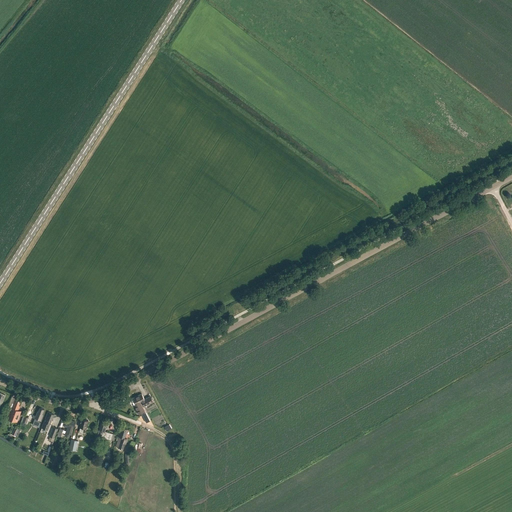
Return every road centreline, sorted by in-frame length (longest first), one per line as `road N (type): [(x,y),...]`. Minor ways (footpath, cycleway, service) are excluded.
road 1 (unclassified): [(94,399),(492,187)]
road 2 (secondary): [(0,283),(181,0)]
